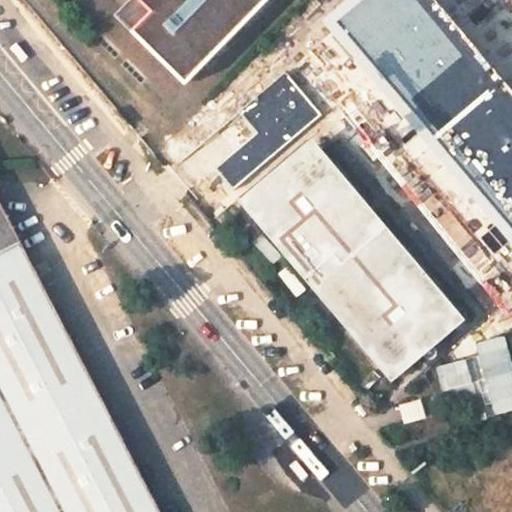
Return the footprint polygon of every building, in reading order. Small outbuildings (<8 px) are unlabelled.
[(130,0),(115,16),(185,86),(270,0),(130,0)] [(511,89),(436,0),(352,0),(326,22),(511,242),(511,89)] [(240,112),(258,134),(215,169),(233,189),(321,115),(286,73),(240,112)] [(353,189),(315,146),(246,204),(283,249),(289,244),(321,282),(316,287),(392,377),(461,317),(385,228),(380,233),(347,194),(353,189)] [(0,511),(160,511),(21,241),(0,199),(0,511)] [(407,405),(401,406),(406,423),(424,418),(420,401),(407,405)]
